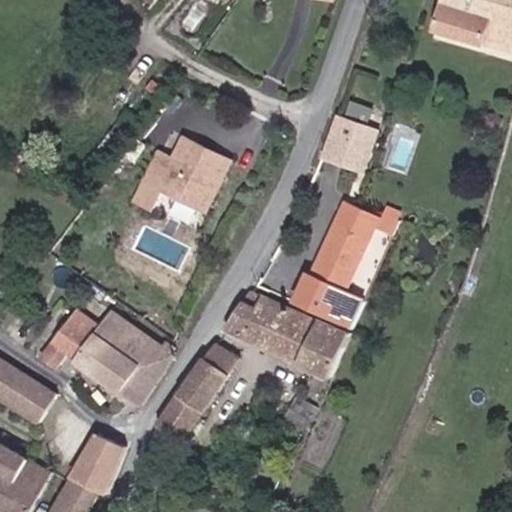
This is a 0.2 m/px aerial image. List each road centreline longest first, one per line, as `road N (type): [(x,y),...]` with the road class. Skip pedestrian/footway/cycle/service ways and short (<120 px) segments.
road 1 (unclassified): [(124,511),(161,407),(285,205),(369,0)]
road 2 (unknown): [(310,148),(161,30)]
